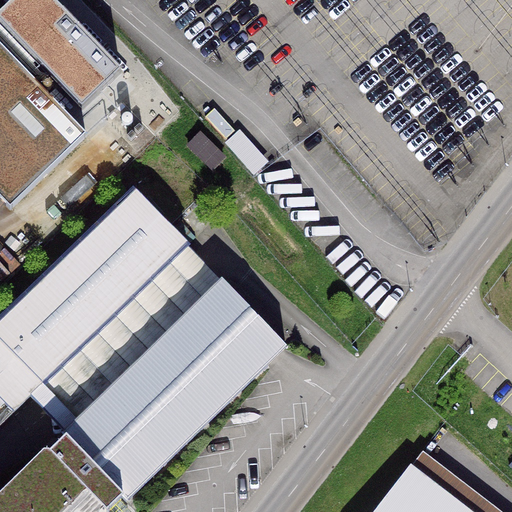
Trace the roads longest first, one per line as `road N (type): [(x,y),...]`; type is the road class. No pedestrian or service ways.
road 1 (residential): [(511,199),(271,511)]
road 2 (unknown): [(302,0),(460,188),(488,203),(511,188)]
